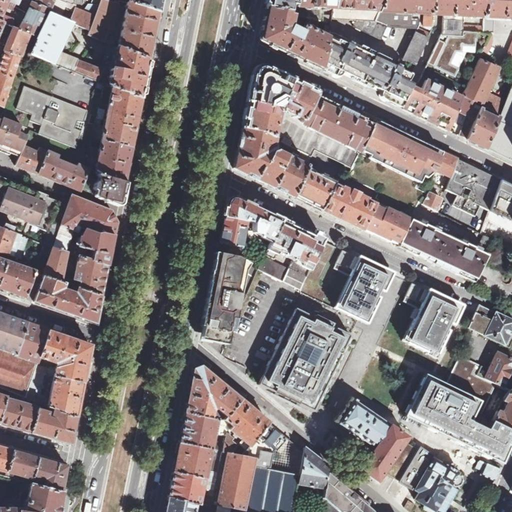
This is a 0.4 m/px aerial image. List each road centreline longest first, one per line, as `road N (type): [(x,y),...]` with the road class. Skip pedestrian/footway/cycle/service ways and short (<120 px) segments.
road 1 (primary): [(192,18),(95,479)]
road 2 (primary): [(132,493),(228,36)]
road 3 (residential): [(511,316),(212,177)]
road 4 (residential): [(233,70),(246,52),(259,51),(511,172)]
road 5 (residential): [(180,335),(394,511)]
road 6 (residential): [(192,18),(172,33),(135,216)]
road 7 (residential): [(132,493),(150,478),(180,335)]
road 8 (residential): [(180,335),(212,177)]
road 9 (residential): [(135,216),(0,163)]
road 10 (residential): [(112,336),(88,459)]
road 11 (residential): [(135,216),(112,336)]
